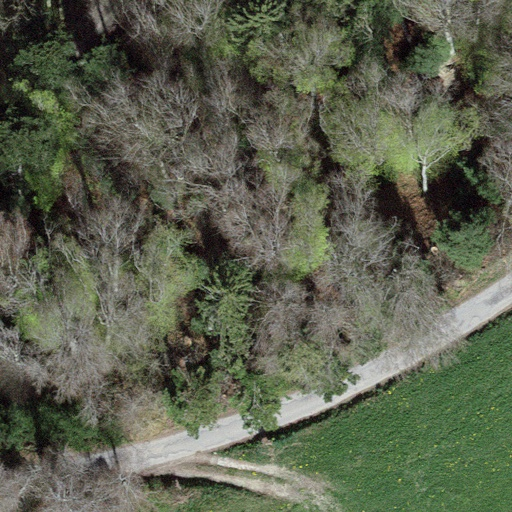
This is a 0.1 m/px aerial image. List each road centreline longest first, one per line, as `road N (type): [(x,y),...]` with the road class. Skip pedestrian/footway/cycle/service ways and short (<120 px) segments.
road 1 (unclassified): [(0,477),(266,416),(391,362),(511,280)]
road 2 (track): [(0,106),(112,0)]
